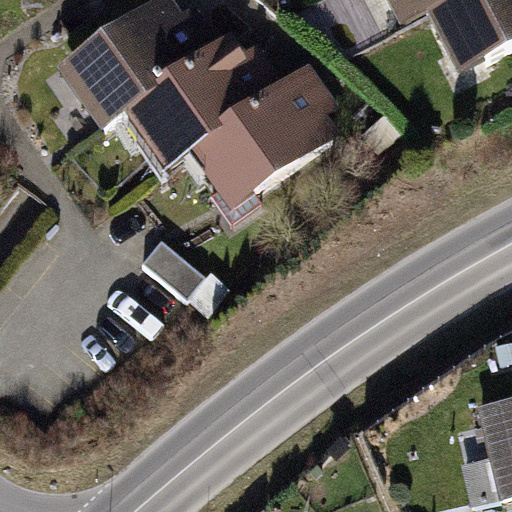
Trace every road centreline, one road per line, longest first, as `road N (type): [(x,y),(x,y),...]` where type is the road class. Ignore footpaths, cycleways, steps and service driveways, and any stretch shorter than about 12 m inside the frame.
road 1 (primary): [(138,511),(314,370),(511,246)]
road 2 (unknown): [(0,348),(57,294),(81,257),(81,230),(4,116),(5,97)]
